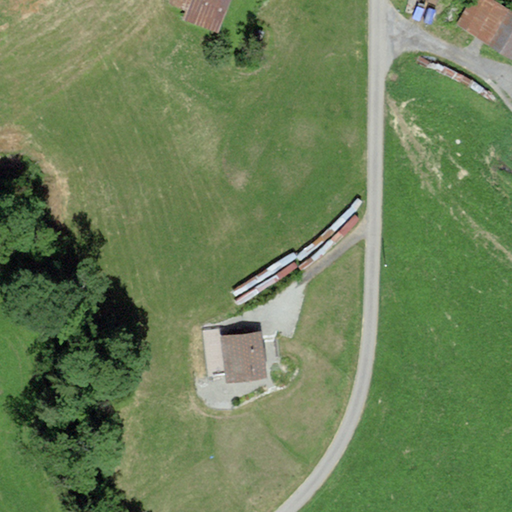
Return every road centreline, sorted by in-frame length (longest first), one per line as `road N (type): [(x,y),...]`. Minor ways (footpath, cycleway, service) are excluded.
road 1 (unclassified): [(285,511),(337,447),(365,358),(377,0)]
road 2 (track): [(378,34),(457,57),(511,99)]
